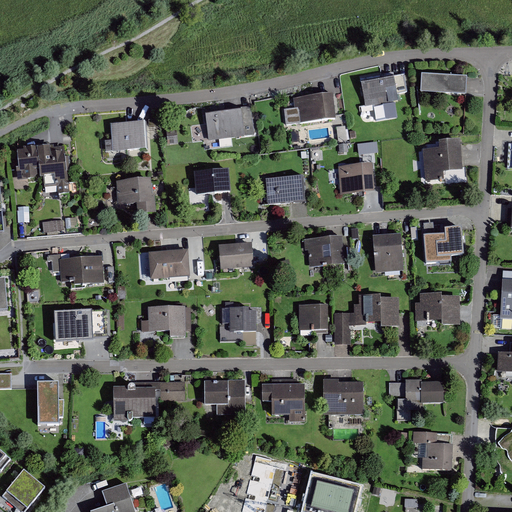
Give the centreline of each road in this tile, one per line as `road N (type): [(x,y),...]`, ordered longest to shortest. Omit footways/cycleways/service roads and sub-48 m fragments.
road 1 (residential): [(495,53),(47,112),(0,134)]
road 2 (residential): [(495,53),(466,511)]
